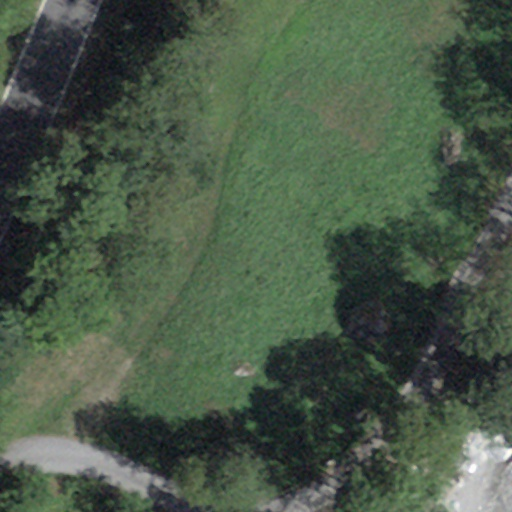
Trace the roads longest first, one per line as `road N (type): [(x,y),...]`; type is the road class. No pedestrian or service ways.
road 1 (track): [(511,176),(373,456),(342,488),(295,511)]
road 2 (track): [(194,511),(74,460),(0,467)]
road 3 (tertiary): [(0,171),(71,0)]
